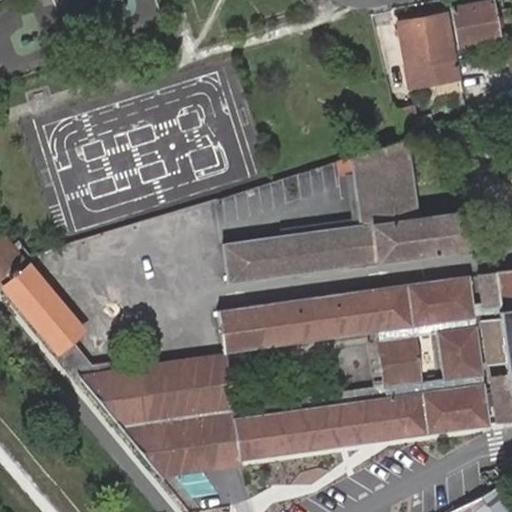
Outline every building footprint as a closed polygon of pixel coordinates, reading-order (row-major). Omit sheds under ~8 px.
[(479,0),(451,5),(459,42),(499,34),(491,0),(479,0)] [(412,85),(462,74),(459,65),(457,66),(455,53),(452,54),(443,12),(398,20),(412,85)] [(410,101),(392,105),(400,139),(408,136),(416,133),(410,101)] [(408,136),(400,139),(352,154),(362,224),(222,244),(227,281),(473,247),(475,246),(474,241),(469,208),(419,215),(408,136)] [(0,281),(57,349),(81,329),(24,260),(10,244),(0,232),(0,281)] [(511,268),(477,273),(482,312),(483,319),(480,319),(486,361),(505,358),(507,374),(492,376),(499,422),(511,419),(511,268)] [(473,312),(468,274),(216,308),(222,351),(376,330),(384,386),(230,407),(236,457),(488,423),(474,319),(480,319),(483,319),(482,312),(473,312)] [(118,372),(80,377),(157,472),(218,463),(237,461),(236,457),(230,407),(222,356),(125,371),(118,372)] [(511,511),(511,497),(498,481),(453,508),(456,511),(511,511)] [(397,511),(387,497),(367,511),(397,511)]
